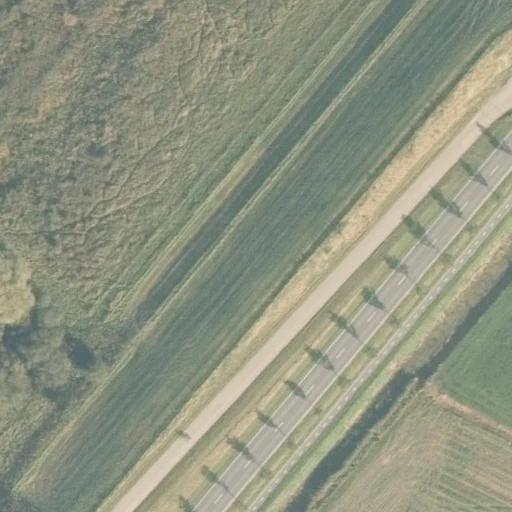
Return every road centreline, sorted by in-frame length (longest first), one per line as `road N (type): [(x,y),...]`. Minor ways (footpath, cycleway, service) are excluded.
road 1 (unclassified): [(511,92),(122,511)]
road 2 (primary): [(207,511),(511,148)]
